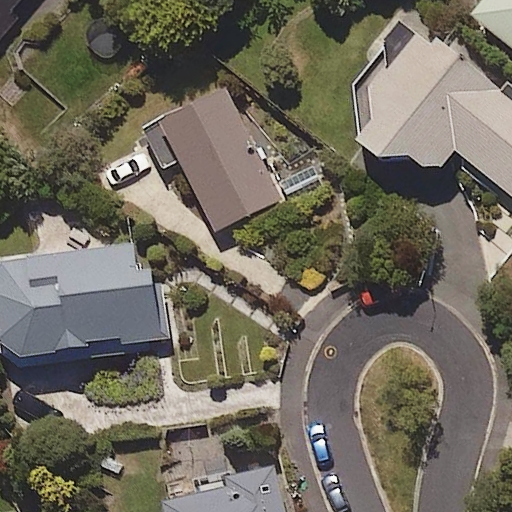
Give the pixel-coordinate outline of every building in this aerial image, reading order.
[(0,0),(0,40),(23,15),(16,8),(22,0),(0,0)] [(511,0),(482,0),(475,9),(511,37),(511,0)] [(444,162),(458,145),(511,190),(511,74),(510,73),(505,78),(442,25),(436,32),(407,7),(385,33),(391,38),(355,80),(361,143),(383,163),(444,162)] [(282,195),(230,85),(150,123),(168,161),(184,153),(219,225),(282,195)] [(142,237),(12,248),(4,254),(0,258),(0,347),(2,350),(10,357),(18,362),(27,365),(151,355),(150,341),(176,338),(171,278),(160,279),(158,261),(144,262),(142,237)] [(290,511),(278,460),(229,472),(231,481),(168,495),(171,511),(290,511)]
